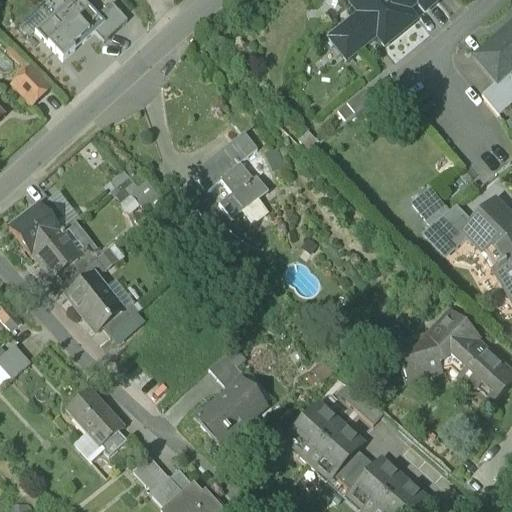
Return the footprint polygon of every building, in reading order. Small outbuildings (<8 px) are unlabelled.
[(79,0),(71,0),(34,34),(61,65),(93,36),(104,27),(97,19),(79,0)] [(329,47),(345,67),(375,41),(383,51),(415,24),(408,16),(398,4),(394,0),(347,0),(363,18),(329,47)] [(408,16),(417,8),(410,0),(401,0),(398,4),(408,16)] [(433,0),(410,0),(417,8),(423,15),(436,4),(433,0)] [(110,7),(97,19),(104,27),(93,36),(103,46),(126,25),(110,7)] [(510,74),(511,71),(511,27),(484,52),(486,54),(503,74),(507,70),(510,74)] [(477,62),(493,82),(503,74),(486,54),(477,62)] [(10,88),(31,109),(49,91),(29,70),(10,88)] [(507,70),(503,74),(493,82),(496,85),(481,98),(498,118),(511,105),(511,92),(510,74),(507,70)] [(363,98),(336,121),(343,130),(371,107),(363,98)] [(218,215),(230,230),(267,199),(255,186),(251,189),(238,172),(255,158),(243,142),(192,185),(207,202),(219,192),(230,205),(218,215)] [(142,219),(148,226),(167,209),(148,188),(150,186),(141,175),(111,199),(114,203),(116,204),(126,196),(140,212),(145,217),(142,219)] [(407,206),(424,230),(446,215),(429,191),(407,206)] [(126,196),(116,204),(123,219),(128,222),(140,212),(126,196)] [(59,197),(49,205),(63,224),(69,232),(73,229),(79,225),(59,197)] [(186,209),(212,240),(223,231),(197,200),(186,209)] [(38,213),(53,231),(63,224),(49,205),(38,213)] [(511,228),(493,210),(472,231),(475,234),(490,219),(511,241),(511,228)] [(8,235),(31,263),(60,240),(53,231),(38,213),(37,211),(8,235)] [(430,234),(453,258),(467,245),(466,244),(475,234),(472,231),(455,213),(430,234)] [(511,241),(490,219),(475,234),(466,244),(467,245),(484,263),(495,281),(500,278),(511,298),(511,241)] [(53,231),(60,240),(69,232),(63,224),(53,231)] [(73,229),(60,240),(77,261),(85,254),(90,250),(85,244),(86,240),(82,236),(79,236),(73,229)] [(80,264),(77,261),(60,240),(31,263),(32,264),(51,287),(56,284),(80,264)] [(85,254),(95,266),(108,256),(105,253),(100,254),(97,256),(91,249),(90,250),(85,254)] [(56,284),(63,293),(85,275),(95,266),(85,254),(77,261),(80,264),(56,284)] [(93,284),(85,275),(63,293),(70,302),(93,284)] [(511,298),(500,278),(495,281),(493,282),(511,315),(511,298)] [(78,321),(95,341),(100,337),(120,318),(103,296),(93,284),(70,302),(66,306),(67,307),(72,303),(83,317),(78,321)] [(103,296),(120,318),(130,311),(112,289),(103,296)] [(100,337),(109,347),(137,321),(130,311),(120,318),(100,337)] [(0,314),(0,330),(10,342),(20,333),(2,312),(0,314)] [(487,414),(488,414),(511,387),(472,352),(475,349),(448,324),(426,348),(425,348),(427,352),(420,354),(419,351),(395,358),(400,372),(405,370),(412,389),(406,391),(407,392),(447,379),(448,378),(451,374),(462,383),(458,387),(471,399),(474,395),(491,409),(487,414)] [(0,378),(10,389),(11,390),(28,374),(12,356),(5,363),(0,367),(0,378)] [(206,381),(223,400),(241,383),(224,365),(206,381)] [(400,372),(406,391),(412,389),(405,370),(400,372)] [(451,374),(448,378),(458,387),(462,383),(451,374)] [(10,389),(0,378),(0,397),(0,398),(10,389)] [(195,430),(219,457),(264,416),(240,389),(195,430)] [(474,395),(471,399),(487,414),(491,409),(474,395)] [(84,446),(97,460),(115,444),(119,440),(86,403),(64,423),(84,446)] [(343,414),(371,438),(380,426),(353,403),(343,414)] [(322,483),(331,491),(354,463),(361,456),(317,418),(297,441),(287,453),(295,460),(296,469),(314,484),(322,483)] [(102,465),(106,471),(124,455),(115,444),(97,460),(102,465)] [(97,460),(84,446),(72,458),(89,477),(102,465),(97,460)] [(331,491),(349,507),(373,479),(354,463),(331,491)] [(511,494),(511,467),(498,482),(511,494)] [(131,484),(150,505),(166,490),(147,470),(131,484)] [(420,511),(423,509),(379,471),(373,479),(349,507),(355,511),(420,511)] [(166,492),(180,507),(191,497),(177,482),(167,491),(166,492)] [(147,507),(151,511),(175,511),(180,507),(166,492),(167,491),(166,490),(150,505),(147,507)] [(175,511),(210,511),(203,504),(200,507),(191,497),(180,507),(175,511)] [(0,503),(0,511),(11,511),(2,502),(0,503)]
